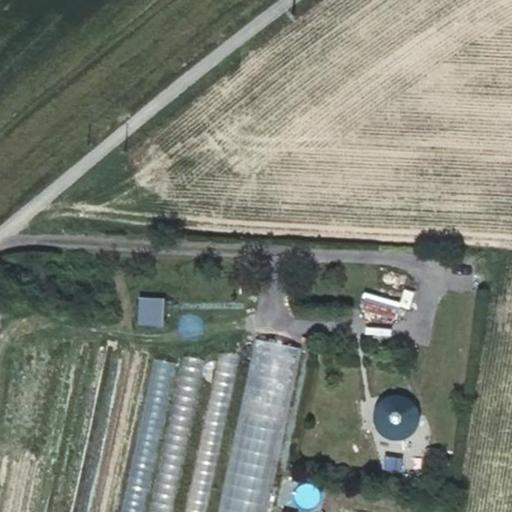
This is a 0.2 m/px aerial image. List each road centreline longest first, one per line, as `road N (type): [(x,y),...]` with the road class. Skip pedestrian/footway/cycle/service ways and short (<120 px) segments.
road 1 (track): [(0,237),(511,260)]
road 2 (unclassified): [(0,232),(295,0)]
